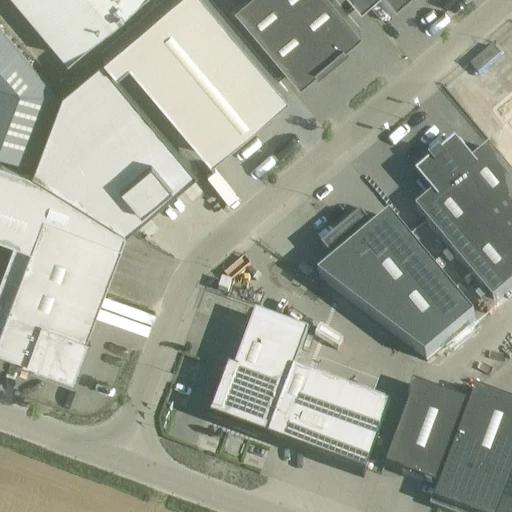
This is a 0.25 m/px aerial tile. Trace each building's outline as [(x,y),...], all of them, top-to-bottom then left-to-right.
[(16,0),(66,58),(134,0),(16,0)] [(114,70),(127,59),(209,157),(229,141),(232,144),(270,112),(267,109),(287,92),(209,0),(163,0),(101,53),(114,70)] [(361,30),(335,0),(238,0),(233,5),(298,82),(313,69),(316,73),(347,47),(345,44),(361,30)] [(56,94),(18,50),(0,28),(0,152),(30,164),(56,94)] [(100,55),(60,89),(29,170),(118,224),(139,206),(144,212),(176,186),(171,180),(190,163),(100,55)] [(506,126),(488,141),(511,169),(511,94),(493,110),(506,126)] [(417,178),(433,198),(416,212),(494,305),(511,289),(511,176),(490,150),(473,164),(456,145),(440,158),(439,157),(431,163),(433,165),(417,178)] [(0,236),(13,242),(0,277),(0,349),(71,376),(124,233),(24,170),(0,161),(0,236)] [(335,266),(319,280),(427,362),(476,321),(391,220),(375,234),(362,218),(345,232),(347,234),(341,239),(339,237),(323,251),(335,266)] [(210,416),(208,421),(361,478),(363,479),(389,410),(370,403),(292,374),(306,337),(253,317),(250,327),(251,328),(234,374),(226,372),(225,375),(230,376),(228,382),(225,391),(220,390),(216,401),(221,403),(215,418),(210,416)] [(511,511),(511,405),(477,392),(472,407),(414,386),(384,469),(441,490),(436,505),(454,511),(511,511)]
